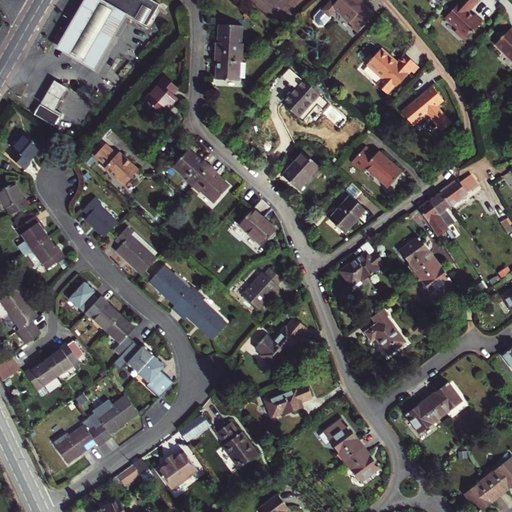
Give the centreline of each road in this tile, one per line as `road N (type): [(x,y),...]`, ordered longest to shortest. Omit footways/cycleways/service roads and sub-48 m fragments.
road 1 (residential): [(309,270),(449,171),(468,146),(456,89),(384,0)]
road 2 (residential): [(44,511),(169,424),(190,383),(175,334),(91,256)]
road 3 (residential): [(309,270),(276,198),(195,116)]
road 4 (unknown): [(187,398),(225,373),(309,270)]
road 5 (residential): [(371,412),(473,336),(488,350),(511,331)]
road 6 (residential): [(309,270),(353,390),(371,412)]
road 7 (residential): [(26,353),(50,330),(52,291),(91,256)]
